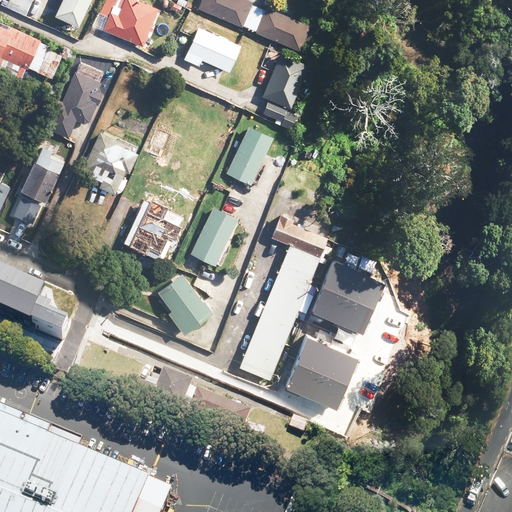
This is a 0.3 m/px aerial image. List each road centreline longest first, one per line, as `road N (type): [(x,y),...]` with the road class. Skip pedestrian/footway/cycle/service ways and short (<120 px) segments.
road 1 (unknown): [(94,317),(329,413),(346,399),(381,311)]
road 2 (residential): [(62,366),(95,288),(0,246)]
